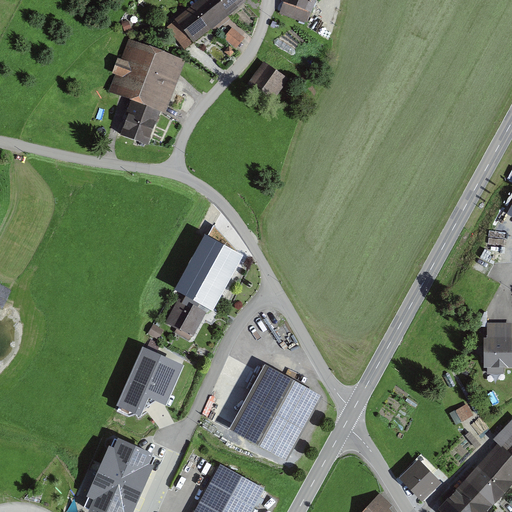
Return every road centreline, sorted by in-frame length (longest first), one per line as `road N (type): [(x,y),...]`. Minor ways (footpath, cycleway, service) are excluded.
road 1 (secondary): [(511,123),(354,408)]
road 2 (residential): [(172,174),(195,117),(262,33),(267,0)]
road 3 (residential): [(277,291),(235,328),(181,439)]
road 4 (unclassified): [(172,174),(0,141)]
road 5 (unclassified): [(277,291),(224,204),(172,174)]
road 6 (unclassified): [(354,408),(338,395),(277,291)]
